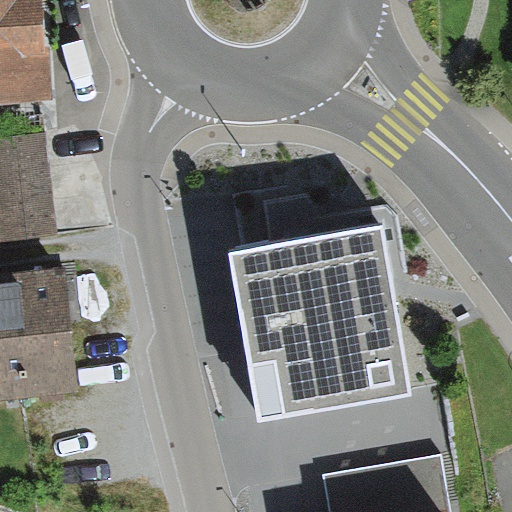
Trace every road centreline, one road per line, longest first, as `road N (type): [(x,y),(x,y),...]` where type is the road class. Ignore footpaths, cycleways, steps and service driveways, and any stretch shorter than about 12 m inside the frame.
road 1 (residential): [(187,66),(159,103),(138,158),(137,203),(212,511)]
road 2 (primary): [(320,44),(464,165),(511,223)]
road 3 (primary): [(187,66),(214,78),(263,79),(320,44)]
